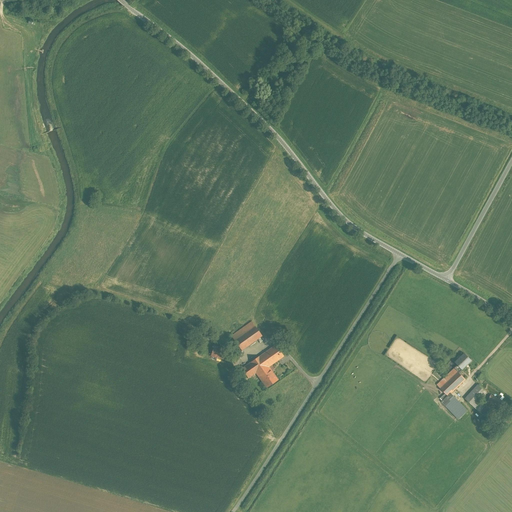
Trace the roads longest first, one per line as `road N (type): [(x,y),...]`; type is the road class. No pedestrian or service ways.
road 1 (residential): [(120,0),(261,120),(357,230),(447,281)]
road 2 (unclassified): [(511,161),(447,281)]
